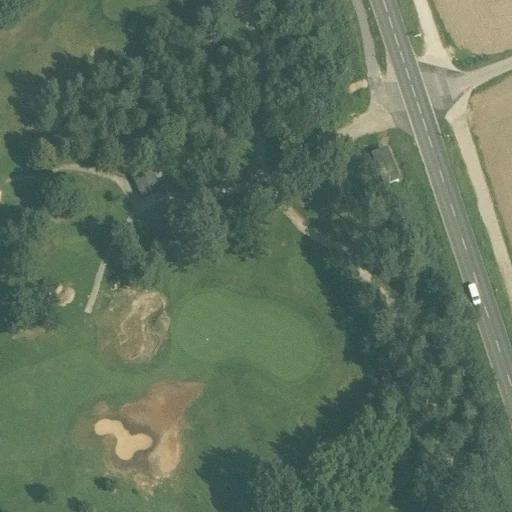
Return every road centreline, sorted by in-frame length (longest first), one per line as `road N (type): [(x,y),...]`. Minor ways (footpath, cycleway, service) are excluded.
road 1 (tertiary): [(382,0),(511,393)]
road 2 (track): [(448,89),(511,283)]
